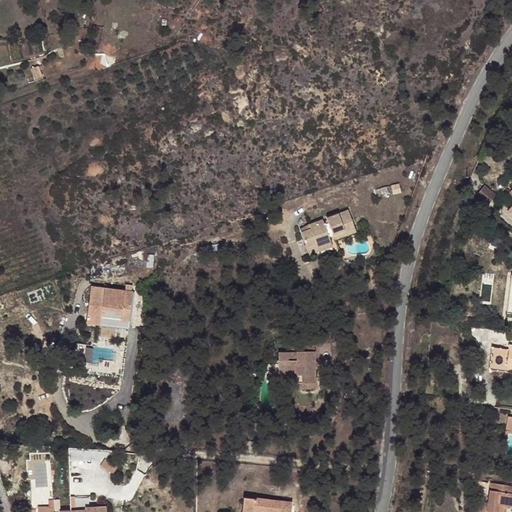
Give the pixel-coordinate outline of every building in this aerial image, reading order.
[(41,81),(38,69),(28,71),(31,84),(41,81)] [(477,195),(488,204),(498,194),(487,184),(477,195)] [(312,229),(301,233),(308,255),(318,252),(316,246),(330,243),(327,236),(332,235),(333,238),(345,234),(345,231),(353,229),(349,212),(327,220),(327,223),(324,225),(322,221),(310,224),(312,229)] [(134,293),(92,288),(87,324),(102,326),(104,317),(129,321),(134,293)] [(89,362),(93,348),(79,345),(75,358),(89,362)] [(287,356),(269,355),(268,377),(290,379),(290,391),(304,394),(306,356),(295,355),(296,349),(288,349),(287,356)] [(105,458),(100,465),(113,474),(118,466),(105,458)] [(511,511),(511,491),(496,489),(492,509),(487,509),(485,511),(511,511)] [(293,511),(294,499),(248,497),(246,511),(260,511),(260,510),(280,510),(279,511),(293,511)]
